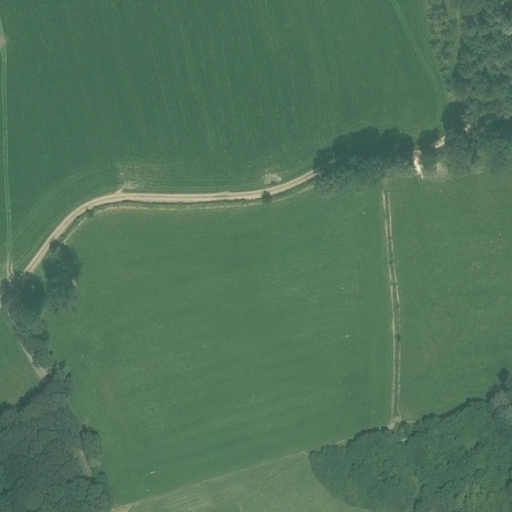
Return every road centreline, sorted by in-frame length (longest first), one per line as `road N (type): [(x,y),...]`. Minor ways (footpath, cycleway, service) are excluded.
road 1 (track): [(102,511),(10,318),(13,289),(81,209),(119,200),(259,197),(349,160),(429,152),(511,116)]
road 2 (track): [(447,140),(459,0)]
